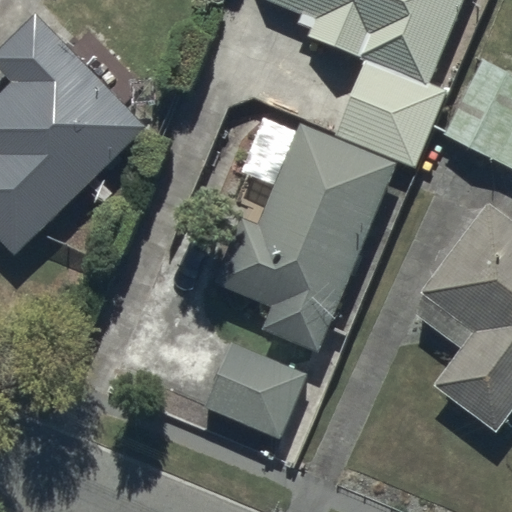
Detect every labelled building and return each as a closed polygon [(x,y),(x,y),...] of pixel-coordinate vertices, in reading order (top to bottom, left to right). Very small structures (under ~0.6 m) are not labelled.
[(270,0),(271,0),(304,8),(296,20),(310,27),(306,35),(367,54),(338,132),(418,160),(445,83),(430,79),(461,0),(270,0)] [(0,224),(23,250),(152,125),(42,10),(0,38),(0,60),(15,82),(0,95),(0,224)] [(511,70),(479,54),(442,129),(511,163),(511,70)] [(398,160),(301,119),(263,218),(238,210),(198,296),(316,347),(398,160)] [(458,346),(432,382),(494,428),(511,402),(511,225),(487,208),(411,311),(458,346)] [(307,370),(231,338),(203,403),(279,436),(307,370)]
